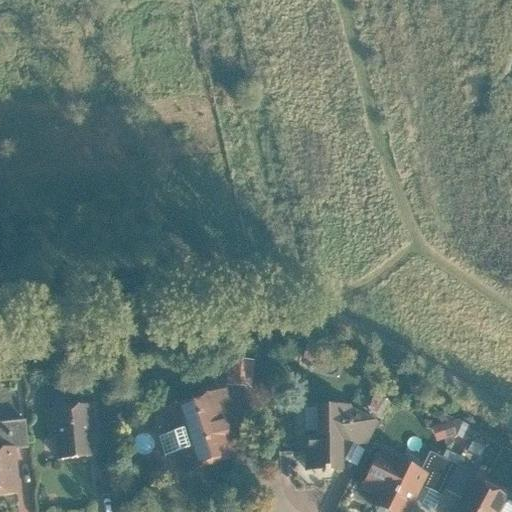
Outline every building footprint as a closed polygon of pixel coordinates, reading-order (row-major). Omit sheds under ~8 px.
[(231,357),(228,383),(252,386),(255,359),(231,357)] [(232,411),(223,386),(160,407),(168,432),(157,436),(164,456),(175,453),(181,472),(236,454),(223,413),(232,411)] [(92,403),(44,407),(47,438),(52,438),(54,459),(89,456),(87,434),(94,433),(92,403)] [(350,404),(313,404),(313,429),(303,430),(303,471),(340,470),(340,439),(348,440),(363,450),(379,422),(350,407),(350,404)] [(0,422),(0,446),(16,445),(17,449),(29,447),(26,419),(0,422)] [(17,449),(16,445),(0,446),(0,495),(21,493),(17,449)] [(408,511),(421,485),(427,473),(419,469),(376,449),(359,488),(372,494),(367,503),(386,511),(408,511)] [(428,451),(419,469),(427,473),(421,485),(441,494),(443,489),(454,464),(428,451)] [(456,461),(454,464),(443,489),(460,496),(471,476),(473,477),(477,470),(456,461)] [(111,493),(109,470),(97,472),(100,494),(111,493)] [(499,511),(508,496),(473,477),(471,476),(460,496),(450,511),(499,511)]
